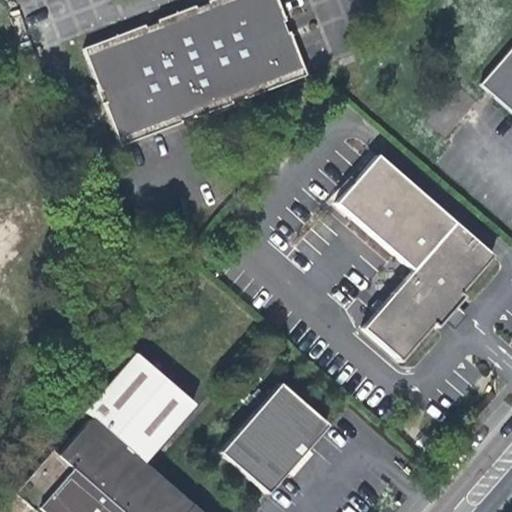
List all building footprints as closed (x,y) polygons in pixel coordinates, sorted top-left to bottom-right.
[(81,46),(96,86),(99,85),(104,101),(101,102),(116,142),(176,120),(175,117),(192,111),(193,114),(228,100),(227,97),(244,90),(245,94),(304,72),(290,32),(286,33),(282,24),(280,17),(284,16),(278,0),(205,0),(192,5),(191,2),(155,17),(156,19),(140,25),(139,23),(81,46)] [(511,126),(511,55),(477,96),(511,126)] [(486,261),(448,228),(353,334),(391,368),(425,330),(428,333),(436,325),(449,310),(456,302),(452,299),(486,261)] [(460,320),(449,310),(436,325),(447,335),(460,320)] [(97,403),(153,452),(183,417),(127,368),(97,403)] [(321,434),(273,392),(212,459),(260,501),(280,479),(300,457),(321,434)] [(153,452),(97,403),(76,427),(83,433),(50,471),(44,464),(37,471),(39,478),(20,501),(31,511),(198,511),(145,462),(153,452)]
